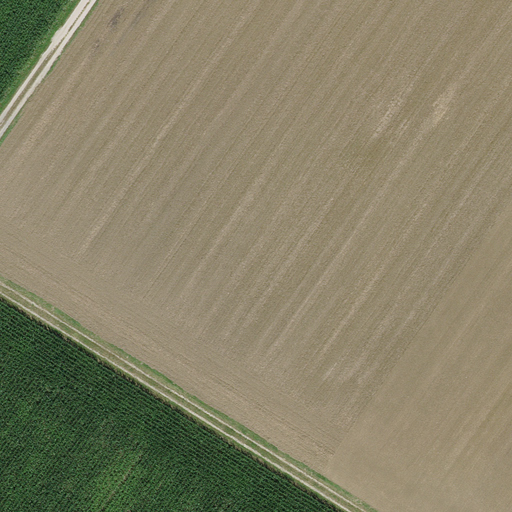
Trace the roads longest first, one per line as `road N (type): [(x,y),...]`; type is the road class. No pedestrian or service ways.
road 1 (track): [(0,286),(352,511)]
road 2 (track): [(0,127),(87,0)]
